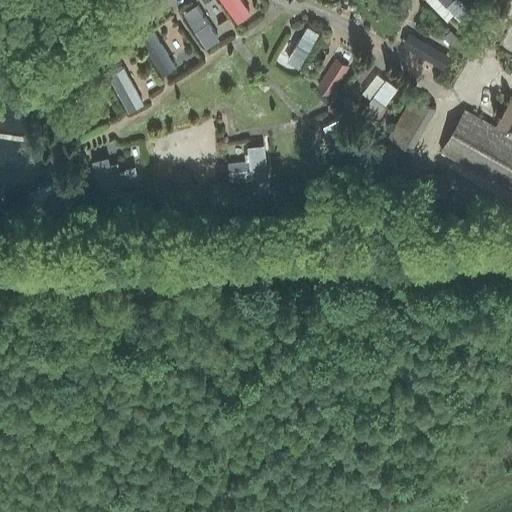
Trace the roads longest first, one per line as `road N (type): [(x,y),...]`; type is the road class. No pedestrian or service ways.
road 1 (unclassified): [(345,258),(0,269)]
road 2 (unclassified): [(345,258),(511,253)]
